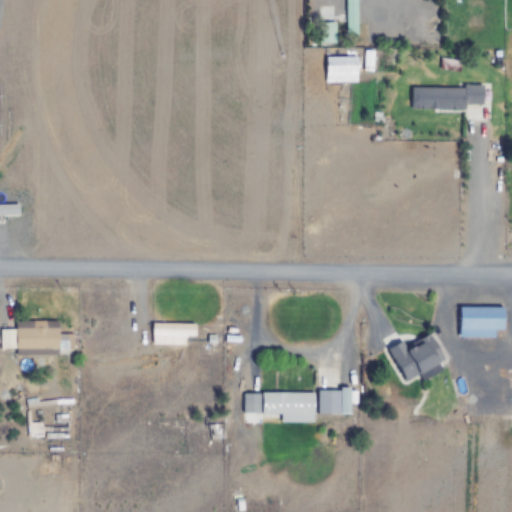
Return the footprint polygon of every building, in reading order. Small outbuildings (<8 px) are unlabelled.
[(356,30),(356,0),(342,0),(342,30),(356,30)] [(334,44),(334,22),(319,22),(319,44),(334,44)] [(408,87),(408,109),(484,108),(484,86),(408,87)] [(17,204),(0,204),(0,215),(17,216),(17,204)] [(493,337),(493,330),(502,330),(502,306),(455,306),(455,337),(493,337)] [(148,343),(183,343),(183,335),(194,335),(194,323),(148,323),(148,343)] [(14,349),(57,349),(57,328),(14,328),(14,349)] [(441,368),(433,334),(388,346),(397,379),(441,368)] [(51,427),(41,427),(41,441),(51,441),(51,427)]
